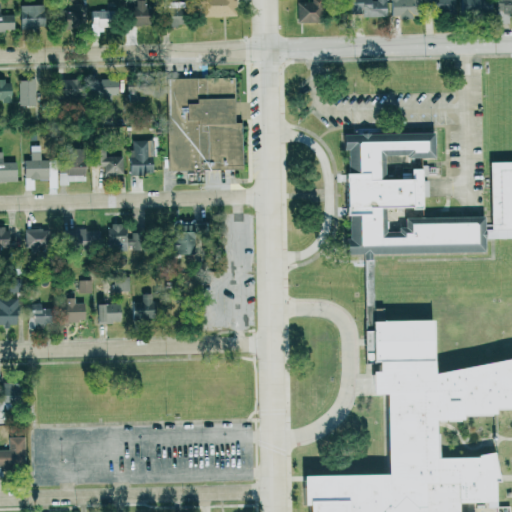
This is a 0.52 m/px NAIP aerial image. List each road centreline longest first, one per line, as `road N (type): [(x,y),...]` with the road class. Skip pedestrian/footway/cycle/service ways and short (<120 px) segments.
road 1 (residential): [(0,56),(511,41)]
road 2 (residential): [(274,511),(264,0)]
road 3 (residential): [(274,492),(0,497)]
road 4 (residential): [(0,349),(271,344)]
road 5 (residential): [(269,196),(0,204)]
